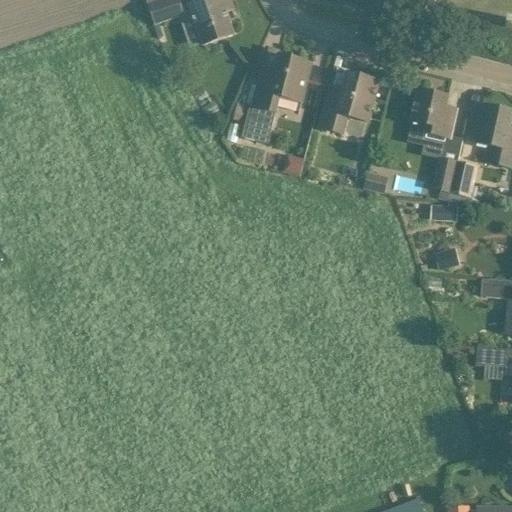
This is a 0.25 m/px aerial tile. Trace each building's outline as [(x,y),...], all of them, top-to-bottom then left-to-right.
[(185,17),(179,0),(167,0),(149,6),(156,27),(185,17)] [(204,47),(215,43),(234,37),(226,13),(234,11),(230,0),(207,0),(190,6),(204,47)] [(399,0),(399,4),(426,10),(428,0),(399,0)] [(256,94),(252,106),(244,141),(267,146),(270,131),(274,112),(276,113),(280,98),(301,103),(306,85),(311,65),(279,57),(274,78),(261,74),(256,94)] [(369,122),(381,82),(351,73),(344,96),(332,92),(322,128),(343,134),(348,116),(369,122)] [(426,149),(429,136),(451,140),(452,134),(456,114),(445,112),(448,98),(419,92),(414,111),(412,124),(408,144),(426,149)] [(511,168),(511,135),(506,135),(511,112),(485,107),(480,126),(477,145),(497,149),(493,165),(511,168)] [(299,176),(300,159),(284,157),(282,174),(299,176)] [(440,160),(433,191),(451,195),(458,164),(440,160)] [(476,168),(468,166),(458,164),(451,195),(450,203),(481,205),(484,191),(472,189),(476,168)] [(364,190),(385,196),(389,180),(368,174),(364,190)] [(457,223),(458,205),(448,204),(448,208),(431,207),(431,222),(457,223)] [(459,268),(455,251),(435,256),(439,272),(459,268)] [(511,284),(511,285),(482,281),(480,299),(511,302),(511,303),(511,284)] [(510,365),(510,352),(477,349),(476,368),(493,369),(509,370),(510,365)] [(389,511),(422,511),(418,501),(389,511)]
